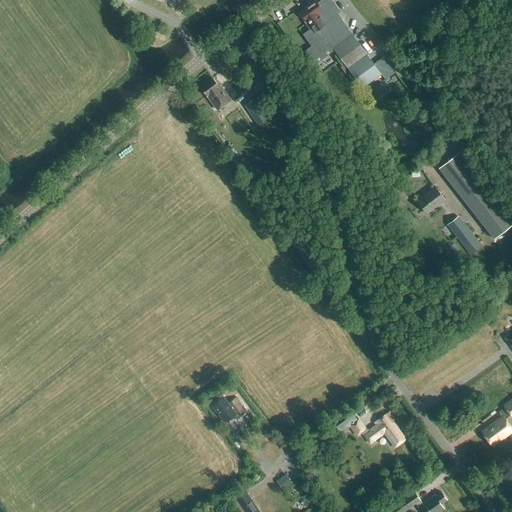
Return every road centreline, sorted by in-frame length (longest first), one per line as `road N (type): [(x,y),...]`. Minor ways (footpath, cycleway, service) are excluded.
road 1 (unclassified): [(494,511),(387,371),(366,329),(331,187),(230,37)]
road 2 (tertiary): [(0,238),(170,80),(230,37)]
